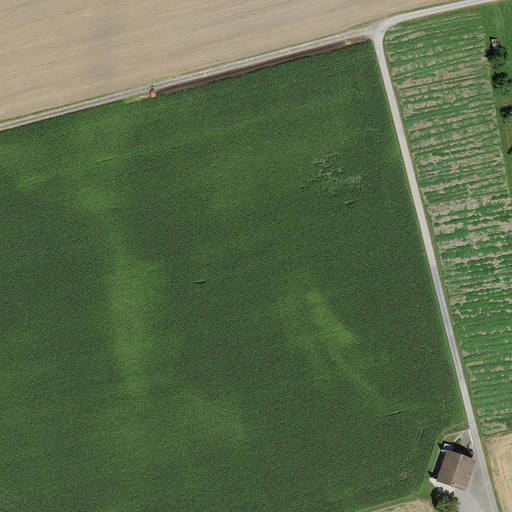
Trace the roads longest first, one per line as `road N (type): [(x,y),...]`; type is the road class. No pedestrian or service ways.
road 1 (track): [(495,511),(376,42),(389,22),(488,0)]
road 2 (track): [(0,128),(379,30)]
